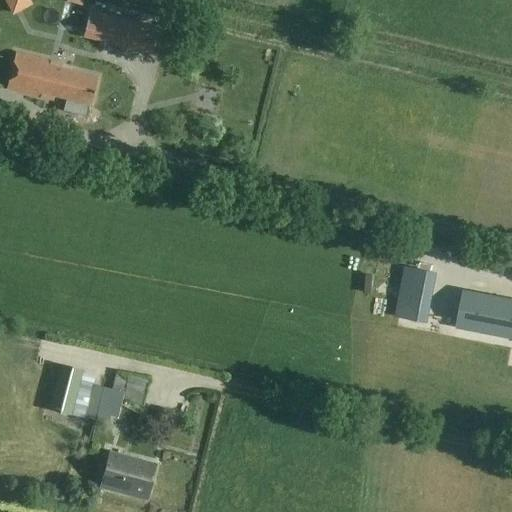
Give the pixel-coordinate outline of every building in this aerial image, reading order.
[(20,0),(15,0),(13,13),(26,16),(29,2),(20,0)] [(155,22),(92,5),(89,16),(70,12),(67,22),(87,26),(83,39),(146,56),(155,22)] [(7,89),(54,101),(56,96),(90,105),(97,78),(62,68),(63,65),(16,53),(7,89)] [(511,299),(465,290),(457,328),(511,338),(511,299)] [(84,370),(61,364),(48,409),(72,415),(84,370)] [(112,390),(124,393),(122,402),(144,407),(150,378),(117,371),(112,390)] [(156,464),(110,452),(100,488),(146,500),(156,464)]
